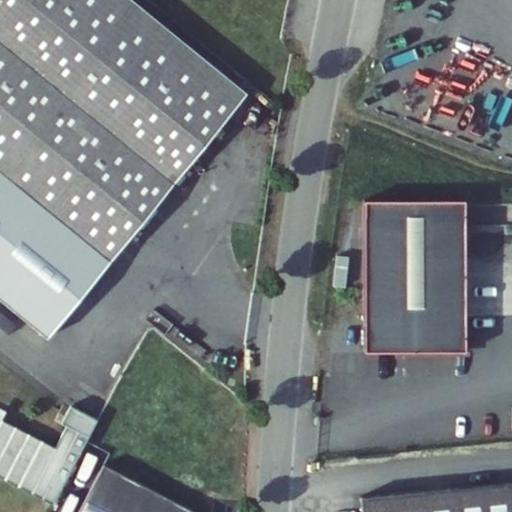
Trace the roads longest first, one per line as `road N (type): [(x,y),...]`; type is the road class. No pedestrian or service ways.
road 1 (unclassified): [(275,511),(299,224),(339,0)]
road 2 (unknown): [(61,375),(155,256),(290,307)]
road 3 (unknown): [(155,256),(260,113)]
